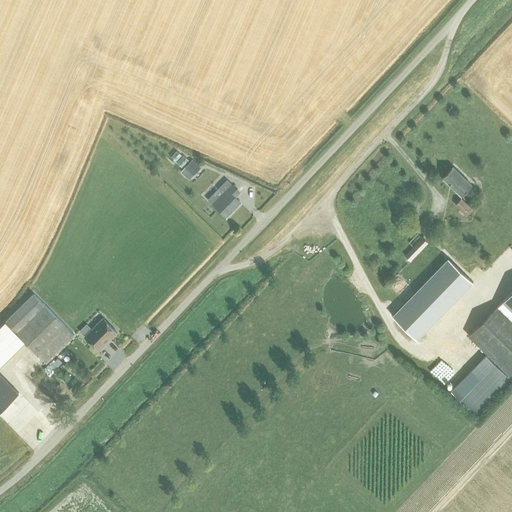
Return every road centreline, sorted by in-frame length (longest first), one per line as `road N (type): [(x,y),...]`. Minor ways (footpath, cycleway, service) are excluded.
road 1 (unclassified): [(216,272),(276,247),(314,212),(429,87),(445,59),(452,20)]
road 2 (unclassified): [(216,272),(452,20)]
road 3 (unclassified): [(0,486),(216,272)]
